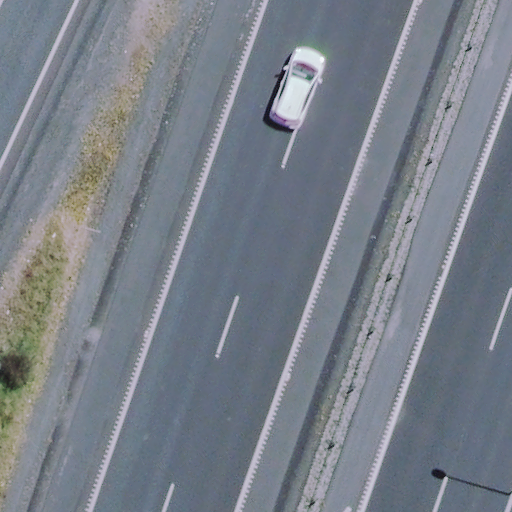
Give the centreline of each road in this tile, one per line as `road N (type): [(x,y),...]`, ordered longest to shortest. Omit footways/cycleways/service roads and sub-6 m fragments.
road 1 (motorway): [(212,511),(401,0)]
road 2 (motorway): [(511,310),(445,511)]
